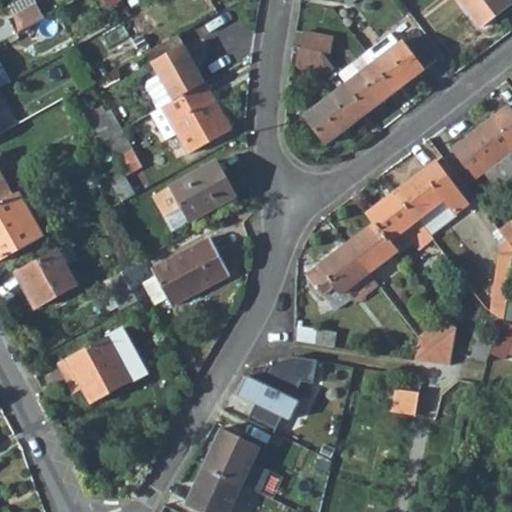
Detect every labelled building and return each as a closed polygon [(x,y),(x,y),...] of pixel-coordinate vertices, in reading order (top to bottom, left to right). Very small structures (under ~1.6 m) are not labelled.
[(460,0),(481,26),(511,3),(508,0),(460,0)] [(42,18),(35,3),(7,18),(15,33),(42,18)] [(15,33),(25,51),(62,31),(52,12),(42,18),(15,33)] [(333,33),(304,28),(301,45),(331,51),(333,33)] [(438,58),(415,29),(398,42),(374,61),(396,90),(438,58)] [(367,51),(374,61),(398,42),(391,33),(367,51)] [(156,77),(171,102),(206,82),(180,35),(153,50),(144,55),(156,77)] [(300,46),(297,64),(334,71),(337,71),(336,70),(321,50),(300,46)] [(367,51),(364,48),(336,70),(337,71),(346,83),(374,61),(367,51)] [(346,83),(368,112),(396,90),(374,61),(346,83)] [(162,107),(171,102),(156,77),(145,83),(144,90),(155,111),(162,107)] [(171,123),(187,153),(231,128),(206,82),(171,102),(162,107),(171,123)] [(305,115),(327,143),(368,112),(346,83),(305,115)] [(481,172),(495,190),(511,176),(511,106),(510,104),(452,148),(475,177),(481,172)] [(162,107),(155,111),(151,113),(160,129),(171,123),(162,107)] [(121,129),(111,112),(92,122),(102,140),(121,129)] [(104,143),(112,158),(132,148),(121,129),(102,140),(104,143)] [(92,150),(101,166),(113,159),(112,158),(104,143),(92,150)] [(431,237),(478,201),(442,156),(396,192),(417,220),(431,237)] [(234,197),(214,159),(170,184),(152,194),(163,215),(181,205),(191,221),(234,197)] [(133,195),(132,192),(119,169),(106,176),(121,202),(133,195)] [(0,201),(13,194),(0,170),(0,201)] [(0,201),(0,258),(42,235),(18,191),(13,194),(0,201)] [(376,222),(390,240),(417,220),(396,192),(369,212),(376,222)] [(431,237),(417,220),(390,240),(397,250),(412,239),(418,246),(431,237)] [(368,272),(397,250),(390,240),(376,222),(346,244),(368,272)] [(154,266),(156,270),(137,281),(149,303),(169,292),(175,303),(234,269),(212,232),(154,266)] [(511,245),(509,242),(501,251),(489,311),(502,320),(503,319),(511,272),(511,245)] [(346,244),(307,275),(333,308),(349,296),(344,289),(368,272),(346,244)] [(77,284),(57,249),(17,272),(36,307),(77,284)] [(119,311),(137,301),(121,272),(103,282),(119,311)] [(377,284),(368,272),(344,289),(349,296),(353,302),(377,284)] [(447,317),(420,339),(413,360),(430,363),(434,364),(448,365),(449,365),(456,331),(454,326),(447,317)] [(505,357),(511,340),(511,326),(501,322),(496,336),(494,341),(490,351),(505,357)] [(120,327),(105,336),(130,381),(146,372),(120,327)] [(478,334),(469,355),(486,360),(490,351),(494,341),(478,334)] [(105,336),(56,364),(72,395),(83,389),(91,402),(130,381),(105,336)] [(255,401),(246,419),(273,432),(281,414),(290,418),(298,400),(292,397),(299,379),(311,381),(315,358),(311,357),(294,355),(265,367),(258,381),(246,375),(238,393),(255,401)] [(258,381),(265,367),(246,375),(258,381)] [(394,386),(390,409),(411,413),(416,391),(394,386)] [(241,483),(259,445),(222,428),(204,466),(241,483)] [(186,505),(201,511),(227,511),(241,483),(204,466),(186,505)] [(251,511),(260,491),(245,485),(234,511),(251,511)]
